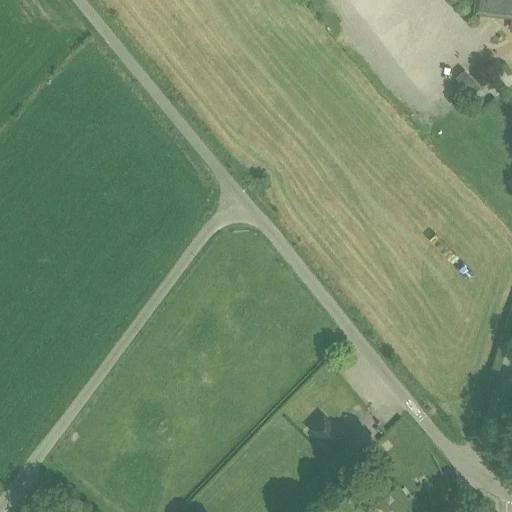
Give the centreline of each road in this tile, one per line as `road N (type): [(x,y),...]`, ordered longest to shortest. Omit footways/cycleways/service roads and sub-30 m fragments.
road 1 (unclassified): [(0,506),(242,197)]
road 2 (unclassified): [(476,474),(242,197)]
road 3 (unclassified): [(242,197),(81,0)]
